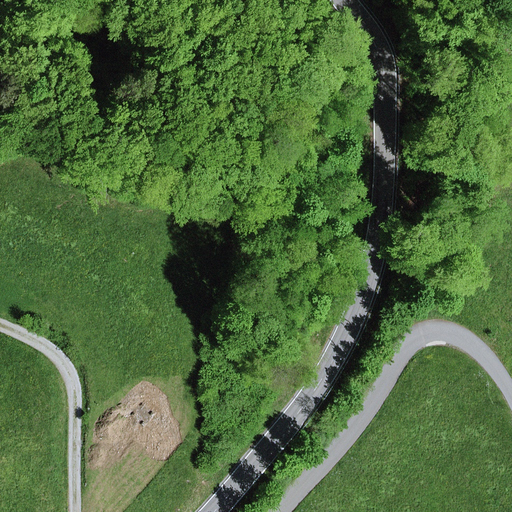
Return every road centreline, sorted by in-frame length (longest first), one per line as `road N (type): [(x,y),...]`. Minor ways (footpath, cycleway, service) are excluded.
road 1 (tertiary): [(347,0),(383,68),(374,246),(347,327),(297,408),(214,511)]
road 2 (unclassified): [(511,398),(468,342),(445,330),(419,332),(279,511)]
road 3 (track): [(78,511),(71,368),(52,349),(0,327)]
